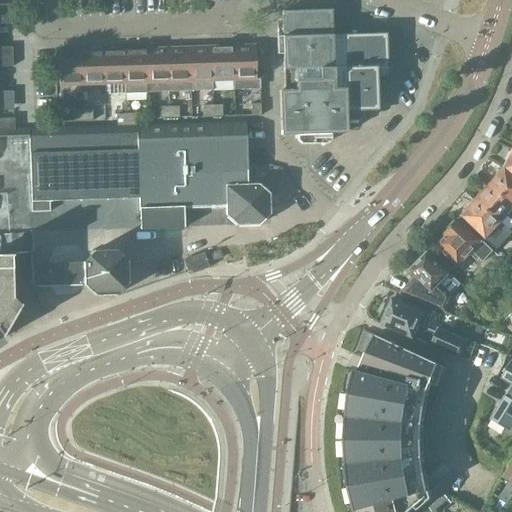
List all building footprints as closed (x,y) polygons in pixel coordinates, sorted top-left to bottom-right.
[(0,5),(0,14),(11,15),(11,5),(0,5)] [(330,140),(330,134),(346,134),(346,122),(358,121),(362,118),(361,112),(378,111),(377,78),(384,77),(388,74),(386,34),(343,35),(343,31),(332,31),(332,10),(282,12),(284,91),(279,91),(280,136),(285,136),(297,135),(297,142),(301,145),(327,144),(330,140)] [(0,14),(0,24),(11,24),(11,15),(0,14)] [(255,46),(232,47),(233,81),(252,81),(256,81),(255,46)] [(211,47),(189,48),(190,83),(212,82),(211,47)] [(232,47),(211,47),(212,82),(233,81),(232,47)] [(0,49),(0,58),(12,58),(12,48),(0,49)] [(189,48),(167,49),(168,83),(190,83),(189,48)] [(146,49),(124,50),(125,85),(147,84),(146,49)] [(167,49),(146,49),(147,84),(168,83),(167,49)] [(124,50),(103,51),(104,85),(125,85),(124,50)] [(103,51),(81,52),(82,86),(104,85),(103,51)] [(82,86),(81,52),(58,52),(59,87),(62,87),(82,86)] [(0,58),(1,68),(13,67),(12,58),(0,58)] [(2,92),(2,102),(14,101),(13,92),(2,92)] [(14,111),(14,101),(2,102),(2,111),(14,111)] [(251,105),(251,117),(261,116),(260,104),(251,105)] [(213,118),(212,106),(203,106),(203,118),(213,118)] [(212,106),(213,118),(222,118),(222,106),(212,106)] [(159,108),(160,119),(169,119),(169,107),(159,108)] [(179,107),(169,107),(169,119),(179,119),(179,107)] [(73,110),(73,122),(83,122),(83,110),(73,110)] [(83,110),(83,122),(93,122),(92,110),(83,110)] [(116,115),(117,127),(126,127),(126,115),(116,115)] [(126,115),(126,127),(136,127),(136,115),(126,115)] [(0,119),(0,130),(15,130),(14,119),(0,119)] [(28,130),(31,213),(50,212),(49,202),(139,199),(140,230),(184,229),(183,208),(226,206),(226,216),(237,226),(259,225),(269,215),(269,195),(258,185),(247,185),(247,166),(247,159),(246,153),(245,123),(136,127),(126,127),(117,127),(28,130)] [(511,174),(506,168),(504,170),(500,170),(496,175),(497,178),(491,184),(511,203),(511,174)] [(477,200),(502,223),(508,216),(511,219),(511,203),(491,184),(485,191),(482,191),(477,196),(478,199),(477,200)] [(502,223),(477,200),(471,206),(468,207),(464,211),(464,215),(462,217),(486,240),(502,223)] [(450,225),(450,229),(444,236),(436,245),(468,277),(478,267),(468,257),(471,253),(477,259),(489,247),(460,219),(458,221),(454,221),(450,225)] [(83,263),(83,286),(95,296),(117,296),(128,284),(127,262),(116,251),(93,252),(83,263)] [(422,254),(418,259),(418,262),(410,270),(419,278),(403,295),(445,313),(448,306),(443,302),(461,284),(427,252),(426,254),(422,254)] [(183,260),(188,275),(209,268),(203,253),(183,260)] [(0,337),(3,336),(6,333),(10,339),(16,334),(12,329),(9,325),(21,305),(12,301),(12,298),(11,286),(10,257),(12,257),(12,255),(0,255),(0,337)] [(383,320),(386,326),(413,338),(413,337),(431,345),(431,346),(457,357),(464,340),(439,328),(436,333),(424,328),(430,315),(393,298),(383,320)] [(339,418),(338,441),(339,465),(342,489),(347,511),(410,511),(427,498),(426,497),(429,494),(429,492),(427,479),(426,477),(423,458),(423,424),(428,393),(431,386),(437,387),(445,368),(375,335),(371,333),(371,334),(361,330),(353,354),(347,369),(347,370),(342,394),(339,418)] [(496,380),(488,393),(502,402),(491,420),(511,432),(511,430),(511,362),(502,379),(504,380),(502,384),(496,380)] [(508,503),(511,496),(511,464),(510,467),(511,468),(511,480),(500,498),(508,503)] [(440,511),(451,503),(445,495),(429,509),(432,511),(440,511)]
